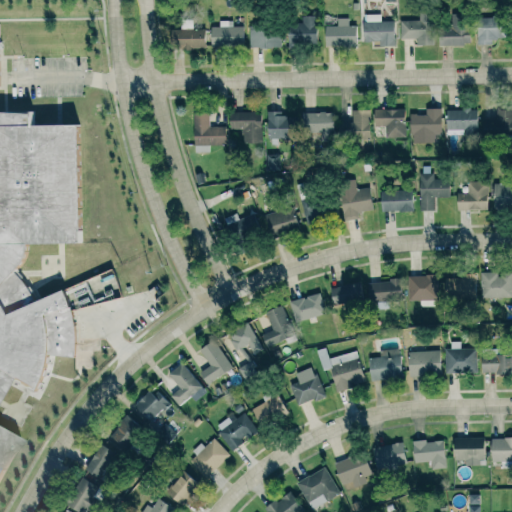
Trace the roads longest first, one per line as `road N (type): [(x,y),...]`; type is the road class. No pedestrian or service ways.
road 1 (residential): [(156,85),(511,76)]
road 2 (residential): [(215,511),(286,451),(339,425),(384,412),(511,405)]
road 3 (residential): [(117,0),(139,141),(202,309)]
road 4 (residential): [(228,294),(184,195),(144,0)]
road 5 (residential): [(24,511),(103,395),(147,348),(228,294)]
road 6 (residential): [(228,294),(363,249),(511,240)]
